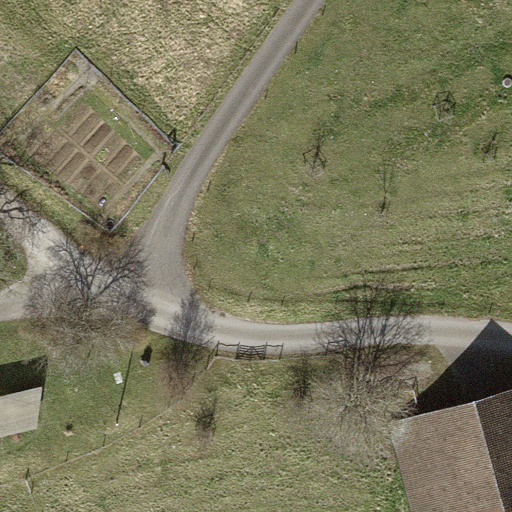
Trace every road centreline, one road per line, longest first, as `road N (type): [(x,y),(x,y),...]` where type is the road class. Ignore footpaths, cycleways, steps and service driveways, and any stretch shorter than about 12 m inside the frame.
road 1 (track): [(155,309),(169,248),(212,152),(324,0)]
road 2 (track): [(155,309),(89,282),(0,212)]
